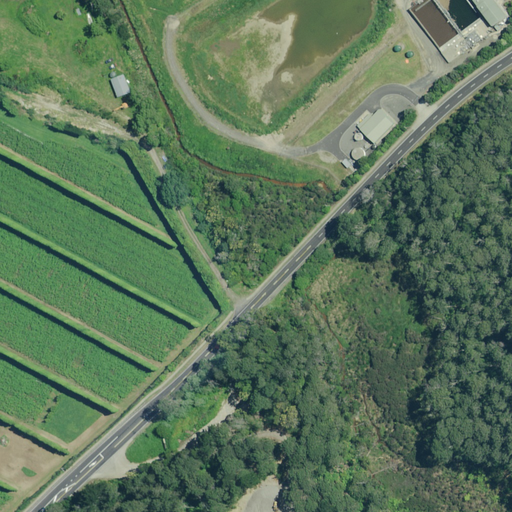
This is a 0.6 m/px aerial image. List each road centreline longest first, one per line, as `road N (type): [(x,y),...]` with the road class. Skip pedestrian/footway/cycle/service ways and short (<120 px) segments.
road 1 (secondary): [(42,511),(414,137),(511,58)]
road 2 (track): [(99,458),(126,467),(167,462),(282,412),(299,437),(317,511)]
